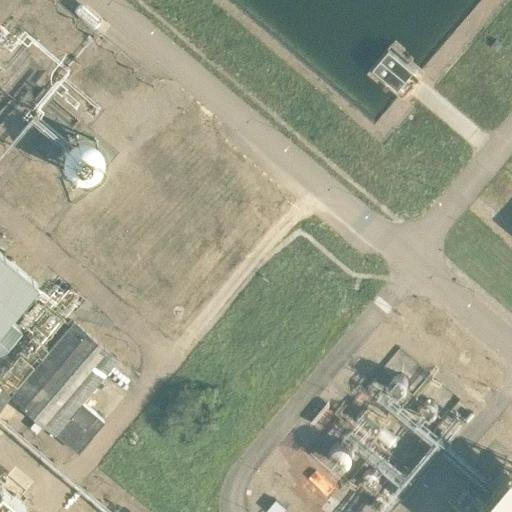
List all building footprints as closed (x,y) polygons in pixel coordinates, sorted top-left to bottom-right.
[(502,44),(497,39),(492,45),(497,50),(502,44)] [(63,150),(63,157),(65,163),(68,168),(73,172),(80,174),(86,175),(92,173),(98,169),(102,164),(104,158),(104,151),(102,145),(99,140),(93,136),(87,133),(81,133),(74,135),(69,139),(65,144),(63,150)] [(0,393),(9,384),(0,376),(0,346),(19,324),(8,315),(36,283),(0,251),(0,393)] [(72,320),(10,394),(54,431),(117,358),(72,320)] [(511,511),(511,456),(504,450),(458,504),(466,511),(511,511)] [(0,511),(21,511),(26,506),(0,484),(0,511)] [(271,511),(283,511),(287,508),(277,499),(268,509),(271,511)]
